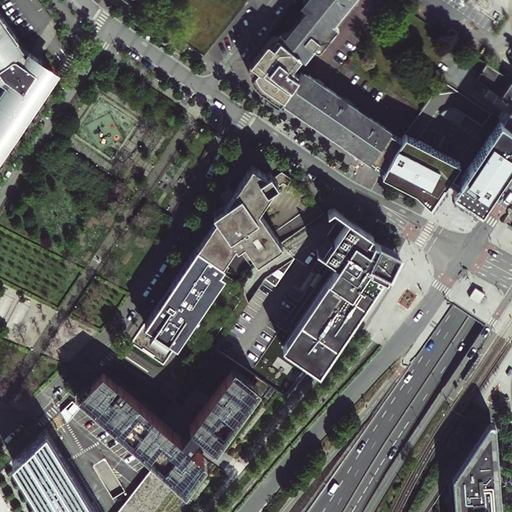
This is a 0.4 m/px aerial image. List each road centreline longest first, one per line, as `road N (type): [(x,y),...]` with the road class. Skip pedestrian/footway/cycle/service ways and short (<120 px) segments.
road 1 (residential): [(0,426),(123,322),(235,110)]
road 2 (tertiary): [(468,249),(410,329),(248,511)]
road 3 (residential): [(468,249),(339,180),(235,110)]
road 4 (primary): [(364,491),(511,267)]
road 5 (primary): [(370,511),(511,294)]
road 6 (primary): [(511,236),(392,415)]
road 7 (residential): [(113,26),(0,198)]
road 8 (primary): [(392,415),(317,511)]
